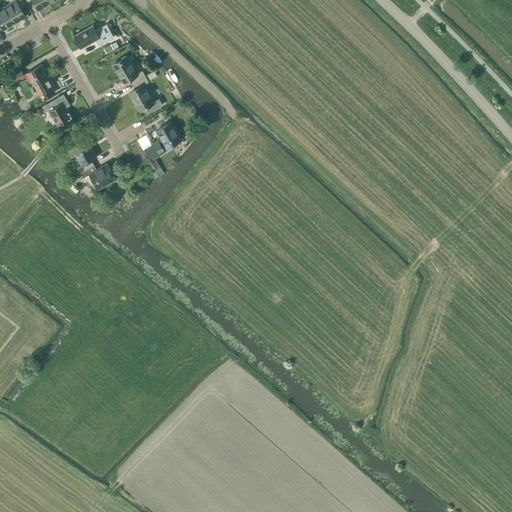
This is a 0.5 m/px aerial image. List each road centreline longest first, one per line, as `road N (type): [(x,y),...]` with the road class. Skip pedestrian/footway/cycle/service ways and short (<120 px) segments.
road 1 (tertiary): [(511,137),(379,0)]
road 2 (residential): [(119,152),(46,25)]
